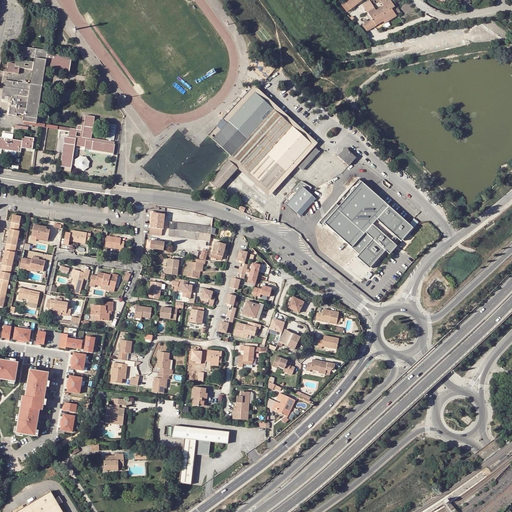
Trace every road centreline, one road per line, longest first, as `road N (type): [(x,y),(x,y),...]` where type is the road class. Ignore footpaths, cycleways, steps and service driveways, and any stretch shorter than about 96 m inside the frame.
road 1 (trunk): [(511,284),(259,511)]
road 2 (trunk): [(281,511),(511,300)]
road 3 (trunk): [(394,352),(389,379),(244,511)]
road 4 (tertiary): [(354,373),(285,445),(198,511)]
road 5 (residential): [(0,344),(56,355),(64,364),(50,434),(37,444),(4,442)]
road 6 (trunk): [(317,511),(414,434),(442,431)]
road 7 (residential): [(0,177),(141,198)]
road 8 (unclassified): [(511,193),(414,281)]
road 9 (residential): [(243,221),(209,343)]
road 10 (trunk): [(511,249),(439,317),(419,321)]
